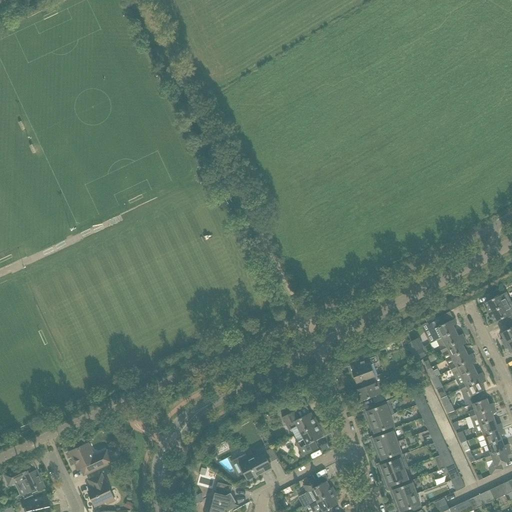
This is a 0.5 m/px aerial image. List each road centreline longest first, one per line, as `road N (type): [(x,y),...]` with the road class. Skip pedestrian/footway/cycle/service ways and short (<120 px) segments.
road 1 (track): [(141,0),(302,318)]
road 2 (unclassified): [(0,459),(306,316)]
road 3 (unclassified): [(306,316),(502,220)]
road 4 (tertiary): [(318,346),(478,267)]
road 5 (tertiary): [(192,415),(318,346)]
